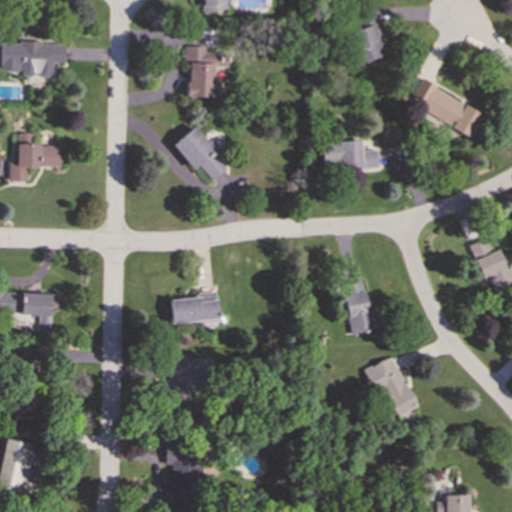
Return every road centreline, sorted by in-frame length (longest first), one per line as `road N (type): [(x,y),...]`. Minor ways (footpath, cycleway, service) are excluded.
road 1 (residential): [(105,511),(120,0)]
road 2 (residential): [(511,410),(454,348),(398,227)]
road 3 (residential): [(311,229),(398,227),(511,178)]
road 4 (residential): [(311,229),(114,245)]
